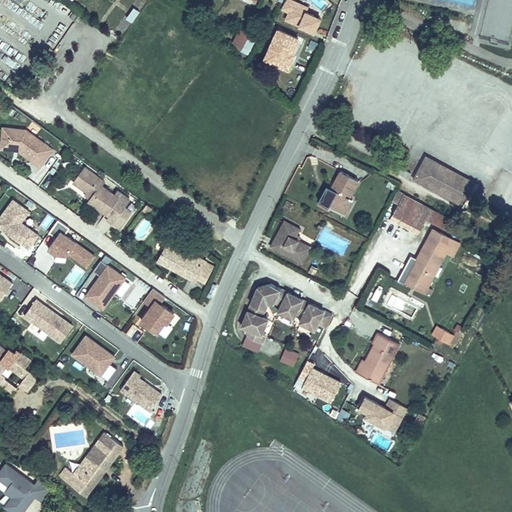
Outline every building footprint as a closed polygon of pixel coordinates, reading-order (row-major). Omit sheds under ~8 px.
[(310,4),(301,0),(284,0),(281,8),(288,11),(286,17),(315,31),(323,15),(308,8),(310,4)] [(132,22),(140,12),(136,9),(128,20),(132,22)] [(74,20),(77,15),(69,10),(66,14),(74,20)] [(241,49),(249,34),(240,30),(234,42),(241,49)] [(293,52),(299,39),(279,30),(266,58),(288,68),(293,57),(287,54),(288,52),(292,53),(293,52)] [(248,53),(255,40),(249,36),(250,35),(249,34),(241,49),(248,53)] [(40,167),(53,149),(27,129),(3,127),(2,136),(9,137),(8,146),(17,147),(21,149),(19,151),(40,167)] [(8,146),(9,137),(2,136),(1,149),(18,151),(19,151),(21,149),(17,147),(8,146)] [(462,193),(468,196),(475,183),(426,157),(424,162),(434,167),(432,171),(453,182),(453,181),(465,188),(462,193)] [(434,167),(424,162),(415,179),(464,205),(468,196),(462,193),(465,188),(453,181),(453,182),(432,171),(434,167)] [(96,175),(85,167),(82,172),(92,180),(96,175)] [(411,173),(401,168),(399,173),(408,178),(411,173)] [(347,203),(359,181),(341,171),(332,188),(333,189),(331,193),(327,191),(319,205),(328,209),(330,206),(341,213),(347,203)] [(130,199),(118,191),(115,195),(111,192),(102,185),(105,181),(104,180),(96,175),(92,180),(82,172),(74,182),(88,192),(93,196),(91,199),(89,201),(99,209),(115,220),(130,199)] [(122,186),(108,175),(106,179),(120,189),(122,186)] [(395,189),(397,185),(389,181),(387,185),(395,189)] [(404,194),(397,191),(392,200),(399,203),(393,214),(402,219),(412,224),(421,228),(427,218),(449,229),(453,221),(404,194)] [(347,203),(341,213),(344,214),(353,198),(350,197),(347,203)] [(32,212),(15,200),(0,221),(0,226),(31,249),(41,236),(25,224),(32,212)] [(147,213),(152,207),(147,204),(143,210),(147,213)] [(402,219),(393,214),(391,218),(400,223),(402,219)] [(402,219),(400,223),(410,228),(412,224),(402,219)] [(300,229),(285,221),(271,246),(302,263),(311,247),(298,240),(295,238),(297,234),(300,229)] [(421,228),(412,224),(410,228),(419,233),(421,228)] [(453,256),(460,243),(434,229),(418,259),(409,275),(428,286),(447,252),(453,256)] [(88,271),(99,256),(64,232),(54,248),(88,271)] [(206,263),(207,261),(186,250),(168,241),(158,260),(170,267),(171,264),(174,266),(172,268),(196,281),(198,278),(206,263)] [(414,266),(418,259),(412,256),(408,263),(414,266)] [(205,282),(213,267),(206,263),(198,278),(205,282)] [(128,280),(109,266),(86,297),(106,312),(128,280)] [(14,285),(0,275),(0,301),(1,303),(14,285)] [(428,286),(409,275),(405,282),(425,292),(428,286)] [(282,286),(268,279),(258,282),(249,302),(266,309),(269,302),(275,302),(282,286)] [(305,296),(287,288),(277,310),(294,318),(305,296)] [(327,308),(309,299),(298,320),(316,329),(327,308)] [(75,327),(39,301),(26,318),(62,344),(75,327)] [(169,309),(159,302),(143,323),(161,337),(178,316),(169,309)] [(270,316),(248,307),(241,324),(245,326),(243,330),(247,334),(243,345),(258,351),(262,342),(264,343),(267,335),(263,333),(270,316)] [(379,332),(398,343),(403,335),(383,324),(379,332)] [(442,327),(437,325),(431,334),(436,336),(442,327)] [(450,332),(442,327),(436,336),(444,341),(450,332)] [(398,343),(379,332),(373,343),(375,344),(366,361),(359,373),(378,384),(390,361),(400,343),(398,343)] [(454,335),(450,332),(444,341),(449,344),(454,335)] [(116,359),(88,337),(73,357),(103,377),(116,359)] [(26,368),(31,361),(16,350),(15,352),(9,348),(8,349),(1,345),(0,346),(0,383),(1,383),(5,378),(6,376),(2,373),(8,365),(24,377),(20,382),(29,389),(38,376),(26,368)] [(299,353),(286,348),(281,361),(294,366),(299,353)] [(358,373),(359,373),(366,361),(363,360),(356,372),(358,373)] [(390,361),(378,384),(385,387),(397,364),(390,361)] [(341,380),(312,365),(302,386),(330,401),(341,380)] [(136,373),(121,393),(151,414),(163,395),(141,380),(142,377),(136,373)] [(18,387),(5,378),(1,383),(14,392),(18,387)] [(29,389),(20,382),(19,385),(27,391),(29,389)] [(386,407),(365,396),(359,407),(368,412),(366,416),(394,432),(407,408),(393,400),(388,409),(386,407)] [(340,406),(334,418),(345,423),(350,411),(340,406)] [(106,468),(124,445),(105,432),(74,473),(92,487),(104,472),(102,470),(105,467),(106,468)] [(10,442),(8,450),(18,452),(20,444),(10,442)] [(74,473),(67,468),(61,475),(69,481),(69,482),(70,482),(75,486),(76,487),(76,486),(86,494),(87,495),(92,487),(74,473)] [(0,511),(11,511),(13,511),(11,509),(23,500),(12,487),(0,497),(0,511)]
